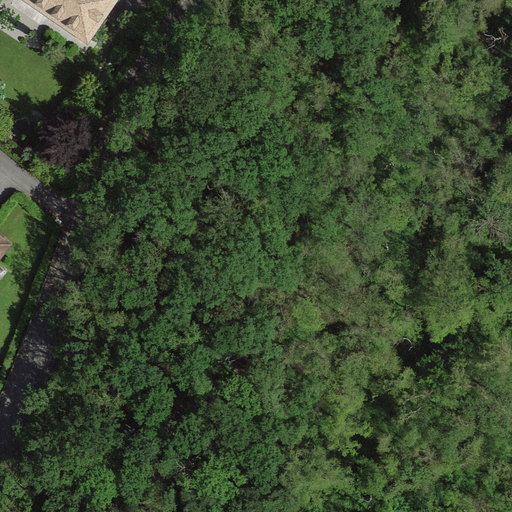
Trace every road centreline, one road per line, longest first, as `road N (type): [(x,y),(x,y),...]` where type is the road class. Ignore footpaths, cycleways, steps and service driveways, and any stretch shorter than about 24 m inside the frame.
road 1 (residential): [(83,224),(145,75),(200,0)]
road 2 (residential): [(0,444),(83,224)]
